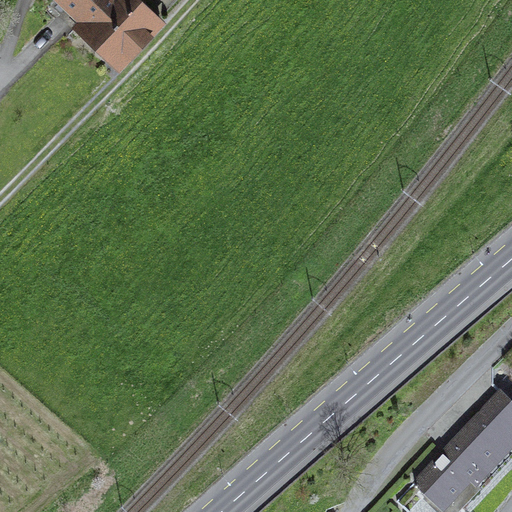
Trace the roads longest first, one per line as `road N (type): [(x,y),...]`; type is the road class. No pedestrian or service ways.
road 1 (primary): [(511,252),(220,511)]
road 2 (residential): [(511,331),(446,396),(351,511)]
